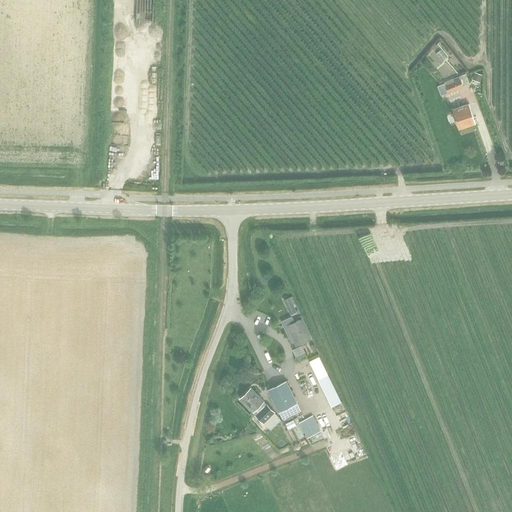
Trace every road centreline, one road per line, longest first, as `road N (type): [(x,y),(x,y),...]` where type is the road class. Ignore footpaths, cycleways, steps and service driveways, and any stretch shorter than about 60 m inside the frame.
road 1 (unclassified): [(177,511),(197,390),(231,298),(230,210)]
road 2 (tertiary): [(230,210),(511,194)]
road 3 (tertiary): [(0,204),(230,210)]
